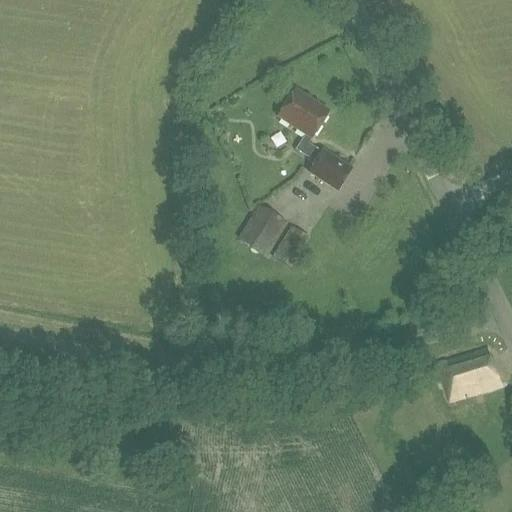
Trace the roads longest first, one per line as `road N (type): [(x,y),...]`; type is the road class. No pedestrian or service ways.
road 1 (unclassified): [(511,323),(263,369),(181,367),(0,336)]
road 2 (unclassified): [(456,205),(351,0)]
road 3 (unclassified): [(511,319),(456,205)]
